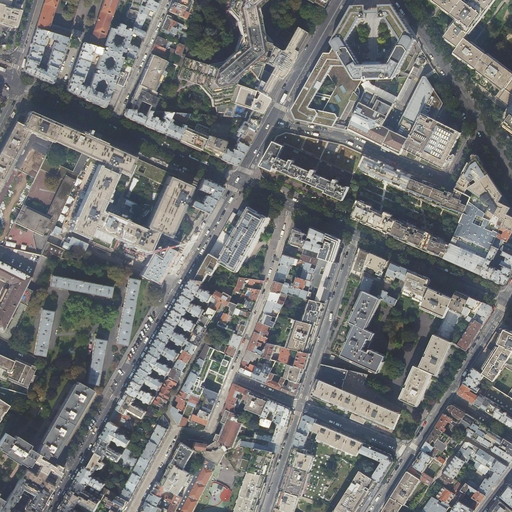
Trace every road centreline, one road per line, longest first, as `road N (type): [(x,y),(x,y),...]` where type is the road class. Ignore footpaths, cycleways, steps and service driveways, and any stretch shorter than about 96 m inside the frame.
road 1 (tertiary): [(238,180),(49,511)]
road 2 (residential): [(479,122),(440,179),(346,137),(273,120)]
road 3 (residential): [(293,205),(232,376)]
road 4 (residential): [(356,233),(299,404)]
road 5 (secondary): [(506,300),(356,233)]
road 6 (tertiary): [(400,0),(479,122)]
road 7 (tertiary): [(342,0),(273,120)]
road 8 (secondary): [(238,180),(112,123)]
road 9 (residential): [(175,429),(166,410),(221,308)]
road 10 (residential): [(165,0),(112,123)]
road 11 (residential): [(299,404),(409,452)]
